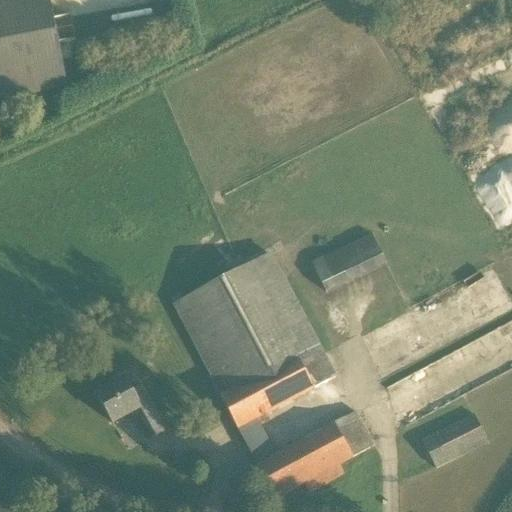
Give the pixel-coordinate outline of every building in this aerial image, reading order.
[(75,42),(70,18),(53,22),(49,0),(0,0),(0,100),(67,87),(58,45),(75,42)] [(310,263),(324,294),(385,266),(370,236),(310,263)] [(251,459),(253,458),(275,500),(303,485),(308,494),(343,475),(338,466),(374,447),(356,413),(275,455),(256,419),(336,377),(270,254),(169,308),(251,459)] [(130,394),(123,381),(96,396),(112,425),(132,414),(147,441),(165,432),(141,388),(130,394)] [(437,433),(422,441),(436,469),(487,443),(473,415),(454,425),(437,433)]
